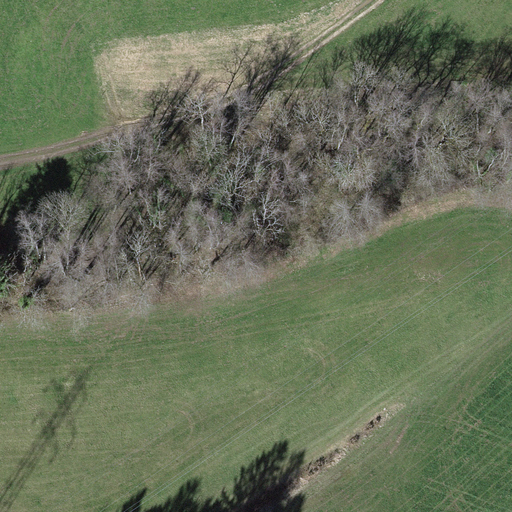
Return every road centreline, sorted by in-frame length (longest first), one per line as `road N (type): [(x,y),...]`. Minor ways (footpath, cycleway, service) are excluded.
road 1 (track): [(0,156),(215,107),(277,74),(380,0)]
road 2 (track): [(363,454),(511,320)]
